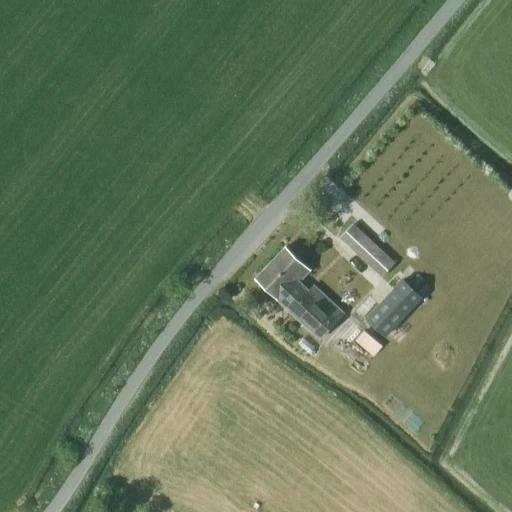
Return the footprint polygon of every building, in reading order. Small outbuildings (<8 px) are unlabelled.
[(346,224),(337,232),(381,279),(389,271),(346,224)] [(319,338),(342,314),(313,286),(309,290),(299,281),(311,269),(286,245),(255,278),(319,338)] [(415,296),(396,278),(362,314),(381,332),(415,296)] [(376,354),(384,343),(363,328),(356,339),(376,354)] [(329,338),(314,359),(331,370),(345,349),(329,338)]
